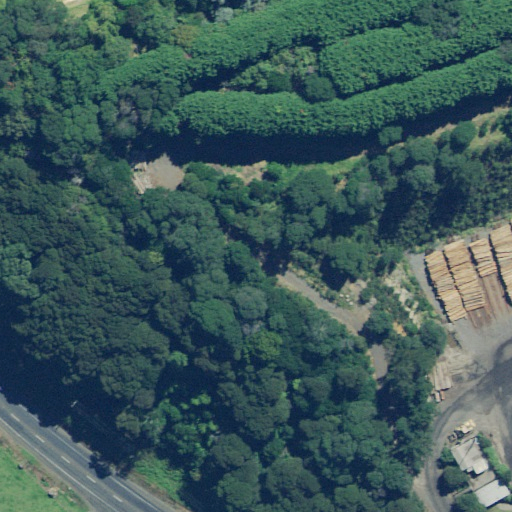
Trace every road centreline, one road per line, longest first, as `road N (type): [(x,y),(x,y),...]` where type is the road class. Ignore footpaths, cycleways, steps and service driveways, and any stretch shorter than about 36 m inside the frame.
road 1 (track): [(438,502),(404,460),(363,339),(187,199)]
road 2 (primary): [(0,402),(135,511)]
